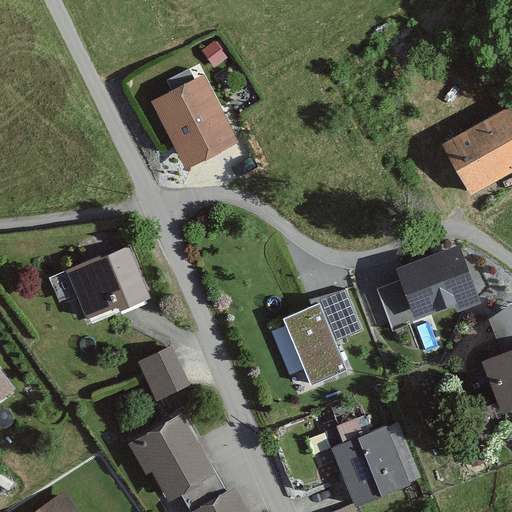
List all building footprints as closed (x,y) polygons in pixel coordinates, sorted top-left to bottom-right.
[(234,142),(201,76),(146,103),(178,169),(234,142)] [(466,194),(511,167),(511,104),(510,102),(437,144),(466,194)] [(147,297),(123,244),(65,269),(86,317),(112,306),(114,311),(147,297)] [(391,330),(453,307),(456,314),(475,307),(452,246),(405,264),(403,258),(388,263),(396,283),(375,291),(391,330)] [(307,303),(308,308),(281,318),(306,383),(342,369),(334,346),(363,335),(346,289),(307,303)] [(511,406),(511,345),(474,359),(494,413),(511,406)] [(184,384),(168,349),(137,363),(153,398),(184,384)] [(0,398),(11,391),(0,375),(0,398)] [(212,475),(179,414),(126,443),(144,476),(149,473),(164,501),(212,475)] [(416,484),(394,425),(336,446),(357,505),(416,484)] [(245,511),(233,490),(192,511),(245,511)] [(72,511),(61,495),(36,511),(72,511)]
